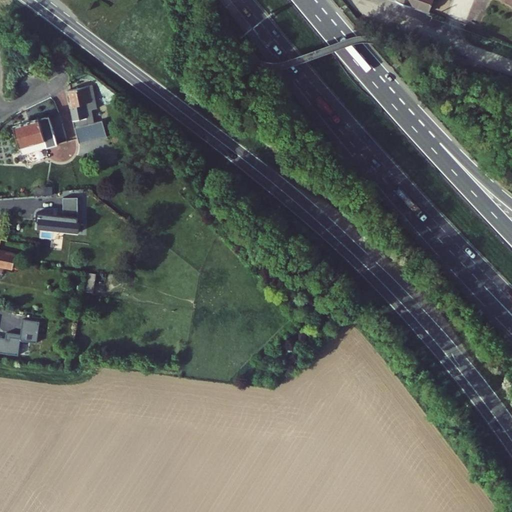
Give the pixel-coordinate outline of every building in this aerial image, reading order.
[(396,0),(431,13),(436,0),(396,0)] [(96,108),(91,85),(84,87),(88,104),(83,105),(85,113),(93,117),(92,109),(96,108)] [(84,87),(65,90),(72,116),(85,113),(83,105),(88,104),(84,87)] [(88,126),(85,113),(72,116),(74,129),(88,126)] [(94,124),(93,117),(85,113),(88,126),(94,124)] [(55,144),(47,116),(13,126),(21,154),(55,144)] [(88,126),(74,129),(77,139),(96,134),(94,124),(88,126)] [(79,232),(79,198),(63,198),(63,215),(37,215),(37,232),(79,232)] [(17,255),(0,251),(0,258),(5,259),(15,261),(17,255)] [(14,268),(15,261),(5,259),(4,266),(14,268)] [(0,353),(20,356),(22,339),(36,341),(39,319),(24,317),(22,333),(8,331),(7,337),(0,336),(0,353)]
